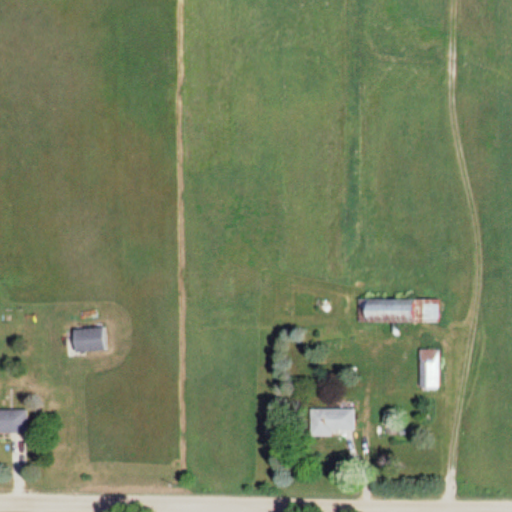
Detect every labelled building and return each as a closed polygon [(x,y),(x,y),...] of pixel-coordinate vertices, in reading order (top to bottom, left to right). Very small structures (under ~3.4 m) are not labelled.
[(438,321),(438,297),(357,297),(357,321),(438,321)] [(72,327),(72,350),(103,350),(103,327),(72,327)] [(439,348),(419,348),(419,388),(439,388),(439,348)] [(354,407),(310,407),(310,434),(354,434),(354,407)] [(0,433),(27,434),(27,408),(0,408),(0,433)]
